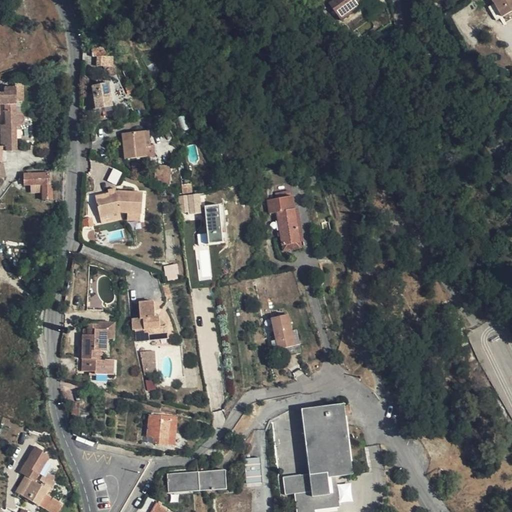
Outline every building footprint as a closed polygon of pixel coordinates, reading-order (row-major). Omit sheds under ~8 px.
[(335,0),(330,4),(342,22),(372,0),(335,0)] [(511,0),(491,0),(494,4),(502,17),(511,11),(511,0)] [(499,19),(502,17),(494,4),(488,7),(492,13),(495,12),(499,19)] [(151,35),(139,32),(137,41),(150,44),(151,35)] [(103,47),(92,50),(92,57),(98,58),(98,67),(112,67),(113,57),(108,57),(103,47)] [(103,116),(112,115),(111,106),(112,106),(108,84),(104,84),(103,78),(95,80),(96,85),(92,87),(94,99),(91,100),(93,112),(100,111),(103,116)] [(15,83),(15,88),(15,101),(23,100),(23,82),(15,83)] [(128,94),(134,91),(132,86),(125,89),(128,94)] [(7,151),(17,151),(16,126),(18,127),(21,127),(22,126),(24,123),(25,120),(23,116),(19,114),(16,114),(15,101),(15,88),(3,89),(3,94),(0,93),(0,102),(4,102),(5,102),(6,126),(0,126),(1,134),(6,134),(6,140),(1,140),(1,147),(7,146),(7,151)] [(145,148),(143,132),(122,134),(124,159),(146,158),(145,148)] [(17,161),(17,151),(7,151),(7,161),(17,161)] [(511,168),(511,169),(503,177),(511,186),(511,168)] [(24,186),(31,185),(41,185),(41,193),(42,200),(52,200),(52,173),(24,174),(24,186)] [(31,193),(41,193),(41,185),(31,185),(31,193)] [(275,193),(276,199),(290,197),(289,191),(275,193)] [(123,204),(142,203),(143,194),(116,192),(108,194),(95,197),(97,209),(106,210),(106,216),(109,215),(119,213),(124,213),(123,204)] [(177,197),(178,200),(179,214),(187,213),(188,215),(201,213),(200,199),(202,199),(204,199),(206,198),(206,197),(205,194),(177,197)] [(292,197),(290,197),(276,199),(267,201),(269,214),(276,213),(282,251),(300,248),(292,197)] [(123,204),(124,213),(141,214),(142,203),(123,204)] [(106,210),(97,209),(99,217),(106,216),(106,210)] [(121,219),(119,213),(109,215),(111,222),(121,219)] [(237,225),(228,225),(229,233),(237,232),(237,225)] [(218,229),(207,229),(209,245),(220,244),(218,229)] [(175,266),(164,268),(165,275),(176,273),(175,266)] [(167,285),(162,286),(165,296),(170,295),(167,285)] [(252,286),(244,287),(246,297),(254,296),(252,286)] [(167,339),(167,327),(159,327),(159,320),(159,317),(155,317),(153,302),(138,303),(139,318),(131,319),(132,331),(146,330),(147,340),(167,339)] [(277,350),(291,347),(298,345),(295,331),(291,331),(288,315),(270,319),(273,332),(277,350)] [(105,352),(105,339),(105,330),(97,330),(97,323),(88,323),(88,330),(87,335),(82,335),(82,360),(100,360),(100,352),(105,352)] [(110,324),(97,323),(97,330),(105,330),(105,339),(110,339),(110,324)] [(272,351),(277,350),(273,332),(269,333),(272,351)] [(155,352),(142,351),(141,367),(154,368),(155,352)] [(100,360),(82,360),(81,372),(94,373),(94,376),(113,376),(113,361),(100,360)] [(79,404),(72,403),(70,415),(72,416),(71,423),(77,424),(79,404)] [(331,450),(306,454),(309,475),(282,478),(284,495),(294,494),(296,511),(314,511),(339,507),(335,477),(353,475),(344,405),(326,407),(331,450)] [(301,410),(306,454),(331,450),(326,407),(301,410)] [(161,420),(161,416),(148,415),(145,437),(147,437),(147,443),(151,443),(152,444),(166,446),(167,445),(174,445),(175,433),(168,433),(169,421),(161,420)] [(176,417),(161,416),(161,420),(169,421),(168,433),(175,433),(176,417)] [(21,474),(26,476),(35,482),(48,459),(47,455),(35,448),(21,474)] [(56,468),(62,458),(55,455),(52,460),(54,461),(52,466),(56,468)] [(244,458),(246,484),(261,483),(260,457),(244,458)] [(198,473),(198,477),(199,491),(226,489),(224,471),(198,473)] [(60,511),(64,506),(50,498),(46,495),(49,490),(43,486),(45,483),(50,487),(52,488),(56,483),(53,481),(55,477),(45,472),(38,484),(26,476),(16,493),(40,507),(40,505),(52,511),(60,511)] [(185,478),(185,473),(167,474),(168,493),(199,491),(198,477),(185,478)] [(50,487),(49,490),(46,495),(50,498),(54,489),(52,488),(50,487)] [(15,511),(19,511),(23,503),(14,497),(9,508),(15,511)] [(159,511),(163,508),(153,501),(145,511),(159,511)]
